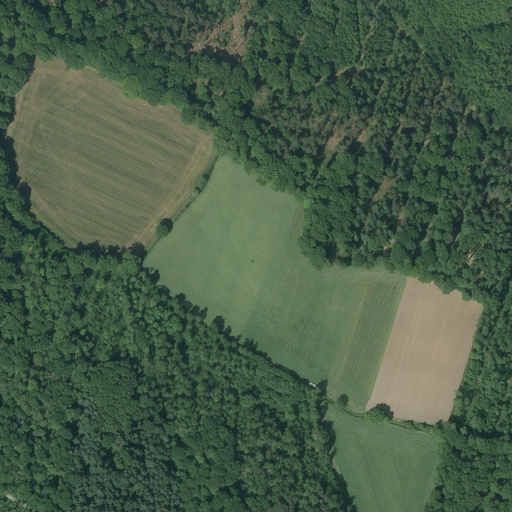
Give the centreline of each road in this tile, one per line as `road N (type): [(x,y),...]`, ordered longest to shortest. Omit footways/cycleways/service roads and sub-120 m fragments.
road 1 (track): [(377,0),(491,131),(511,143)]
road 2 (track): [(347,511),(322,424),(323,393)]
